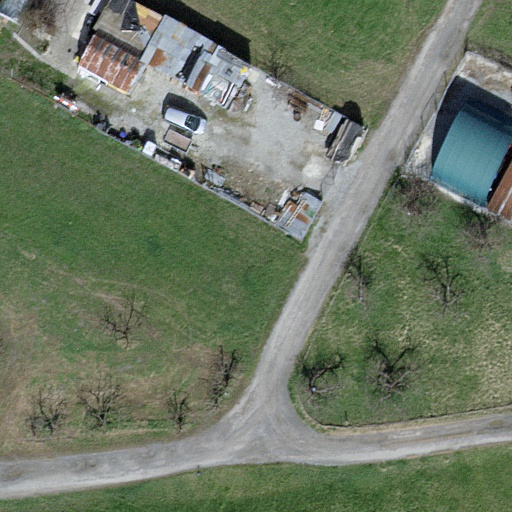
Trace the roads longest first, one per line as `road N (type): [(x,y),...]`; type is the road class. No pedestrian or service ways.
road 1 (track): [(0,484),(419,448),(511,432)]
road 2 (track): [(251,463),(266,388),(466,0)]
